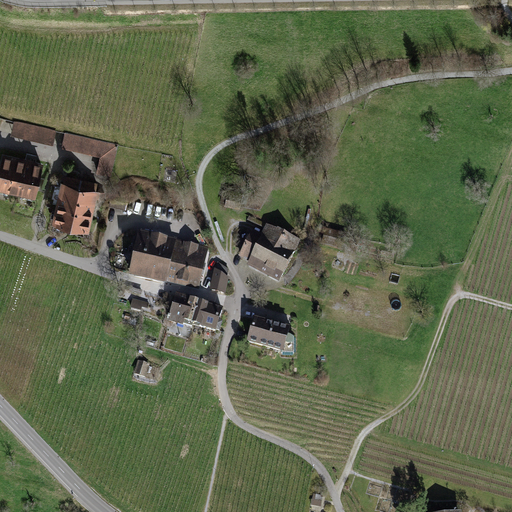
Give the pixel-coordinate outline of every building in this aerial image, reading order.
[(56,131),(14,121),(12,133),(53,144),(56,131)] [(118,146),(65,133),(62,146),(100,155),(97,171),(111,174),(118,146)] [(42,162),(1,153),(0,157),(0,189),(34,198),(42,162)] [(64,181),(61,181),(51,222),(88,231),(98,190),(96,189),(98,182),(65,174),(64,181)] [(240,191),(224,187),(220,205),(236,208),(240,191)] [(262,234),(252,230),(239,257),(249,263),(247,267),(279,284),(301,242),(267,224),(262,234)] [(345,233),(324,228),(320,245),(342,251),(345,233)] [(210,248),(138,232),(128,276),(199,290),(210,248)] [(216,271),(215,270),(210,291),(226,294),(229,279),(227,277),(229,270),(218,263),(216,271)] [(184,323),(192,325),(199,302),(176,294),(168,324),(183,329),(184,323)] [(222,309),(199,302),(192,325),(220,333),(223,323),(219,322),(222,309)] [(291,328),(254,318),(247,344),(281,352),(281,357),(294,357),(294,340),(288,337),(291,328)] [(322,497),(312,495),(310,506),(320,508),(322,497)]
